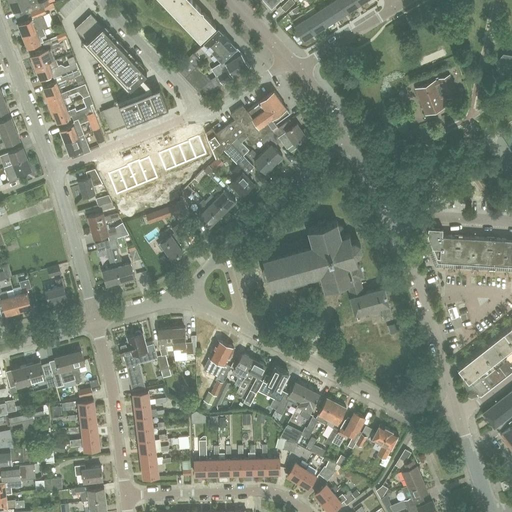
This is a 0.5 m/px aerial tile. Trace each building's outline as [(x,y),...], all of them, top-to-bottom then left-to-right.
[(47,0),(45,0),(38,3),(37,0),(9,0),(13,11),(26,6),(28,12),(31,11),(31,12),(40,8),(49,4),(47,0)] [(193,1),(192,0),(162,0),(177,16),(193,1)] [(294,3),(292,0),(287,0),(281,7),(286,12),(294,3)] [(347,12),(339,0),(336,0),(328,6),(337,19),(343,15),(343,17),(349,13),(348,12),(347,12)] [(358,5),(354,0),(339,0),(347,12),(348,12),(353,8),(354,9),(359,6),(358,5)] [(216,25),(193,1),(177,16),(200,40),(216,25)] [(337,19),(328,6),(317,13),(326,26),(332,22),(333,24),(338,20),(337,19)] [(23,36),(43,28),(48,26),(43,14),(46,13),(43,7),(31,12),(34,18),(32,19),(19,24),(23,36)] [(91,13),(75,28),(131,88),(147,73),(91,13)] [(326,26),(317,13),(306,20),(315,33),(321,29),(322,31),(327,27),(326,26)] [(315,33),(306,20),(295,27),(304,40),(310,36),(311,38),(316,35),(315,33)] [(45,46),(51,43),(58,40),(66,37),(64,32),(56,35),(57,36),(43,41),(41,37),(46,35),(43,28),(23,36),(28,48),(43,42),(45,46)] [(234,77),(235,78),(250,68),(240,51),(222,33),(218,28),(177,69),(203,96),(204,96),(217,88),(234,77)] [(58,40),(51,43),(45,46),(46,50),(31,55),(33,61),(32,61),(31,63),(33,67),(34,67),(35,67),(36,67),(49,62),(56,59),(52,49),(60,45),(58,40)] [(40,79),(53,74),(54,78),(79,69),(76,62),(65,66),(60,64),(51,68),(49,62),(36,67),(36,68),(35,68),(34,70),(35,74),(37,74),(38,74),(40,79)] [(61,93),(59,87),(69,83),(68,79),(81,74),(79,69),(54,78),(56,82),(43,87),(45,91),(44,92),(44,94),(46,98),(47,100),(48,99),(61,93)] [(450,77),(450,75),(440,79),(439,79),(441,83),(437,85),(436,81),(424,86),(420,87),(415,89),(419,97),(420,101),(426,114),(428,113),(444,107),(446,106),(445,104),(439,90),(443,88),(444,92),(455,88),(450,77)] [(160,87),(102,109),(102,110),(110,130),(168,107),(160,87)] [(66,105),(63,99),(69,97),(69,95),(76,92),(74,88),(61,93),(48,99),(50,103),(49,104),(49,105),(51,111),(66,105)] [(211,127),(206,132),(215,158),(224,150),(232,142),(244,130),(247,137),(252,144),(279,127),(276,123),(290,113),(273,90),(273,91),(246,111),(242,105),(230,114),(234,120),(215,133),(211,127)] [(58,122),(72,116),(73,120),(77,119),(77,118),(86,115),(87,115),(94,112),(87,96),(82,98),(86,107),(76,111),(75,108),(68,110),(66,105),(51,111),(53,117),(55,118),(56,118),(58,122)] [(87,115),(93,131),(100,128),(94,112),(87,115)] [(0,134),(2,133),(15,128),(11,117),(0,121),(0,134)] [(65,142),(84,134),(77,119),(73,120),(74,122),(72,123),(73,125),(61,130),(65,142)] [(302,131),(297,123),(294,125),(290,119),(279,127),(282,132),(283,133),(278,137),(280,139),(286,149),(300,139),(302,142),(309,137),(309,136),(305,129),(302,131)] [(274,138),(277,141),(280,139),(278,137),(283,133),(282,132),(279,127),(268,134),(274,138)] [(0,147),(20,139),(15,128),(2,133),(0,134),(0,147)] [(104,139),(100,128),(93,131),(97,142),(104,139)] [(244,130),(232,142),(244,155),(249,149),(242,142),(247,137),(244,130)] [(90,151),(84,134),(65,142),(70,154),(82,149),(84,154),(90,151)] [(281,158),(280,157),(282,155),(273,145),(277,141),(274,138),(268,134),(259,139),(263,144),(267,140),(271,145),(263,152),(274,163),(275,162),(276,163),(278,163),(281,160),(281,158)] [(199,136),(187,141),(188,141),(188,142),(189,141),(196,159),(206,155),(199,137),(199,136)] [(188,142),(179,145),(186,163),(196,159),(189,141),(188,142)] [(244,155),(232,142),(224,150),(236,162),(244,155)] [(179,145),(169,150),(176,167),(186,163),(179,145)] [(23,147),(1,155),(5,166),(14,163),(27,158),(23,147)] [(159,153),(158,153),(166,172),(166,171),(176,167),(169,150),(159,154),(159,153)] [(274,166),(273,164),(274,163),(263,152),(259,157),(252,150),(249,153),(255,160),(255,161),(265,171),(267,169),(269,171),(271,171),(274,167),(274,166)] [(139,162),(147,183),(158,179),(149,157),(148,157),(148,158),(139,162)] [(218,157),(210,164),(216,170),(224,162),(218,157)] [(31,169),(27,158),(14,163),(16,169),(8,173),(11,181),(19,178),(18,174),(31,169)] [(139,160),(127,165),(127,166),(128,165),(128,166),(129,166),(137,187),(147,183),(139,162),(139,161),(139,160)] [(231,182),(243,194),(254,183),(246,175),(247,173),(238,164),(232,170),(237,176),(231,182)] [(226,209),(236,200),(225,189),(229,186),(208,165),(203,170),(218,185),(215,188),(221,193),(216,198),(226,209)] [(128,166),(119,170),(127,191),(137,187),(129,166),(128,166)] [(101,179),(98,174),(95,169),(88,171),(90,176),(79,180),(84,197),(96,193),(92,182),(101,179)] [(108,173),(117,195),(127,191),(119,170),(109,174),(108,173)] [(195,198),(191,189),(183,193),(188,202),(195,198)] [(218,217),(226,209),(216,198),(212,194),(204,201),(209,205),(207,206),(218,217)] [(99,205),(112,201),(109,196),(98,199),(99,205)] [(209,226),(218,217),(207,206),(209,205),(204,201),(203,200),(199,204),(205,209),(198,215),(209,226)] [(114,207),(112,201),(99,205),(101,210),(114,207)] [(182,201),(146,214),(149,222),(173,213),(175,217),(186,213),(182,201)] [(106,223),(106,222),(119,219),(117,212),(105,216),(103,212),(89,215),(92,227),(106,223)] [(358,262),(356,255),(358,254),(359,253),(360,252),(361,250),(362,249),(362,247),(361,245),(361,243),(360,242),(358,241),(357,240),(355,240),(353,240),(352,240),(350,233),(342,235),(341,232),(342,232),(343,231),(343,230),(344,229),(343,227),(343,226),(342,226),(341,225),(340,225),(339,225),(337,220),(326,223),(325,219),(318,221),(320,225),(308,228),(311,238),(305,239),(305,238),(299,239),(299,241),(288,244),(287,243),(281,244),(282,246),(266,250),(267,256),(263,257),(271,286),(276,285),(278,290),(293,286),(294,287),(300,285),(299,284),(311,281),(312,282),(317,280),(317,279),(323,278),(326,288),(337,284),(338,288),(344,286),(343,283),(348,281),(352,296),(351,296),(356,313),(377,307),(382,306),(386,319),(393,317),(389,304),(384,286),(364,292),(360,278),(364,277),(360,264),(357,264),(356,263),(358,262)] [(126,228),(117,230),(116,227),(108,229),(106,223),(92,227),(95,238),(108,234),(109,240),(129,234),(126,228)] [(164,248),(172,258),(182,250),(179,246),(180,245),(177,240),(179,238),(180,238),(186,234),(178,224),(172,228),(175,232),(158,245),(162,250),(164,248)] [(439,262),(441,234),(443,234),(443,227),(429,226),(428,234),(437,258),(439,262)] [(459,235),(443,234),(441,234),(439,262),(457,263),(459,235)] [(457,263),(473,264),(475,236),(459,235),(457,263)] [(473,264),(488,265),(490,237),(475,236),(473,264)] [(488,265),(504,266),(506,238),(490,237),(488,265)] [(121,281),(116,264),(112,249),(111,250),(110,244),(109,240),(96,243),(98,249),(105,247),(111,268),(103,271),(107,285),(121,281)] [(135,277),(131,263),(123,265),(118,248),(117,248),(115,243),(110,244),(111,250),(112,249),(116,264),(121,281),(135,277)] [(139,260),(136,249),(130,251),(133,262),(139,260)] [(0,271),(0,279),(12,276),(8,262),(2,264),(4,270),(0,271)] [(49,273),(60,270),(58,264),(48,267),(49,273)] [(45,288),(49,302),(67,297),(61,277),(56,279),(58,285),(45,288)] [(32,307),(27,291),(26,289),(31,288),(29,279),(19,281),(23,293),(15,295),(19,310),(32,307)] [(7,314),(19,310),(15,295),(7,297),(6,293),(2,294),(0,285),(0,302),(3,302),(7,314)] [(454,325),(463,323),(458,307),(449,309),(454,325)] [(397,323),(387,326),(389,334),(400,331),(397,323)] [(511,371),(511,324),(458,368),(459,369),(458,370),(466,395),(471,398),(480,395),(481,396),(493,387),(492,386),(511,371)] [(186,352),(186,342),(184,326),(172,327),(173,345),(173,349),(180,348),(180,352),(186,352)] [(172,344),(172,345),(173,345),(172,327),(159,328),(160,346),(161,353),(156,354),(156,355),(159,367),(167,365),(164,353),(167,352),(165,346),(165,344),(172,344)] [(133,353),(148,348),(143,332),(142,332),(141,331),(139,330),(137,331),(135,332),(135,334),(128,337),(129,341),(120,343),(123,355),(125,354),(128,366),(137,363),(133,353)] [(210,356),(215,358),(213,362),(209,360),(205,369),(220,376),(225,364),(226,364),(234,347),(218,339),(210,356)] [(85,363),(81,349),(68,353),(74,376),(76,382),(82,381),(80,373),(81,373),(79,365),(85,363)] [(74,376),(68,353),(55,356),(59,370),(52,372),(53,375),(55,382),(56,386),(64,384),(63,379),(74,376)] [(235,383),(241,386),(254,358),(243,353),(235,368),(240,371),(235,383)] [(253,373),(260,376),(266,364),(254,358),(241,386),(244,387),(247,382),(248,383),(253,373)] [(45,377),(40,360),(26,364),(31,381),(45,377)] [(137,363),(128,366),(127,366),(133,389),(145,387),(139,363),(137,363)] [(31,381),(26,364),(13,368),(17,385),(31,381)] [(280,390),(288,372),(276,366),(267,384),(273,387),(268,396),(274,399),(270,407),(277,410),(285,392),(280,390)] [(49,384),(55,382),(53,375),(47,376),(49,384)] [(225,393),(231,380),(225,377),(223,382),(220,390),(225,393)] [(263,381),(257,378),(250,390),(256,393),(263,381)] [(220,390),(223,382),(217,379),(211,393),(208,392),(204,400),(213,404),(220,390)] [(290,405),(294,396),(301,400),(307,386),(295,380),(288,394),(285,392),(277,410),(276,411),(281,413),(286,403),(290,405)] [(17,393),(15,386),(9,388),(11,395),(17,393)] [(313,406),(320,393),(307,386),(301,400),(298,404),(299,404),(298,405),(304,408),(300,415),(308,419),(311,414),(309,413),(310,411),(313,406)] [(91,393),(89,387),(78,389),(80,396),(91,393)] [(511,389),(511,390),(483,413),(494,427),(511,413),(511,389)] [(148,391),(134,393),(135,405),(150,404),(148,391)] [(327,419),(336,401),(327,396),(315,417),(313,416),(307,427),(305,426),(302,432),(301,434),(308,438),(317,420),(324,423),(327,419)] [(10,400),(0,401),(0,412),(16,409),(14,399),(10,400)] [(95,411),(93,399),(79,401),(81,413),(95,411)] [(327,419),(337,424),(346,406),(336,401),(327,419)] [(156,408),(150,409),(150,404),(135,405),(137,417),(151,416),(165,414),(164,409),(156,410),(156,408)] [(44,412),(43,405),(6,413),(8,425),(34,419),(34,416),(39,415),(38,413),(44,412)] [(96,423),(95,411),(81,413),(82,425),(96,423)] [(206,415),(196,411),(192,414),(192,423),(206,422),(206,415)] [(358,430),(365,416),(355,411),(350,419),(347,418),(345,418),(339,429),(339,430),(337,433),(345,437),(347,432),(353,435),(348,445),(353,448),(353,446),(356,441),(360,433),(358,431),(358,430)] [(251,424),(251,413),(242,414),(243,425),(251,424)] [(266,415),(259,413),(256,421),(264,423),(266,415)] [(152,428),(151,416),(137,417),(138,429),(152,428)] [(98,435),(96,423),(82,425),(84,437),(98,435)] [(373,447),(378,450),(390,429),(380,424),(376,431),(374,430),(369,438),(376,441),(373,447)] [(511,425),(500,435),(504,440),(503,441),(507,447),(508,446),(511,450),(511,425)] [(337,433),(339,430),(334,427),(326,442),(331,444),(337,433)] [(154,440),(152,428),(138,429),(140,441),(154,440)] [(297,443),(301,434),(302,432),(293,428),(291,433),(284,429),(280,435),(297,443)] [(0,441),(12,439),(10,429),(0,430),(0,441)] [(390,429),(378,450),(380,451),(378,454),(386,459),(399,434),(390,429)] [(363,445),(367,436),(360,433),(356,441),(363,445)] [(99,448),(98,435),(84,437),(84,438),(70,439),(71,446),(84,444),(85,449),(99,448)] [(188,436),(179,437),(180,449),(189,447),(188,436)] [(207,474),(207,460),(206,436),(203,436),(200,438),(201,460),(194,460),(195,474),(207,474)] [(155,452),(154,440),(140,441),(141,453),(155,452)] [(56,442),(55,450),(65,452),(67,444),(56,442)] [(256,472),(255,458),(255,444),(250,444),(250,452),(249,452),(249,458),(243,458),(244,473),(256,472)] [(30,460),(30,461),(37,460),(38,463),(54,462),(53,446),(36,447),(23,447),(0,449),(0,464),(12,464),(11,461),(30,460)] [(155,452),(141,453),(143,465),(157,464),(163,463),(171,462),(170,457),(163,458),(162,456),(156,457),(155,452)] [(341,455),(337,463),(342,466),(346,458),(341,455)] [(281,471),(280,460),(280,457),(268,458),(268,472),(281,471)] [(423,479),(417,465),(414,460),(406,463),(404,459),(400,457),(396,464),(402,468),(409,485),(423,479)] [(244,473),(243,458),(231,459),(232,473),(244,473)] [(268,472),(268,458),(255,458),(256,472),(268,472)] [(219,473),(219,459),(207,460),(207,474),(219,473)] [(219,473),(232,473),(231,459),(219,459),(219,473)] [(288,474),(298,481),(306,468),(295,462),(288,474)] [(36,478),(35,463),(20,464),(12,465),(12,464),(0,464),(0,480),(8,480),(8,481),(21,480),(36,478)] [(83,474),(84,481),(103,479),(102,466),(86,468),(85,464),(75,465),(76,475),(83,474)] [(158,476),(157,464),(143,465),(144,478),(158,476)] [(323,476),(330,468),(326,466),(325,466),(319,473),(323,476)] [(298,481),(308,487),(316,475),(306,468),(298,481)] [(334,470),(330,468),(323,476),(328,480),(335,471),(334,470)] [(37,491),(45,490),(63,488),(62,477),(44,479),(44,480),(35,481),(37,491)] [(401,488),(406,499),(404,500),(407,507),(414,504),(412,498),(428,491),(423,479),(409,485),(401,488)] [(0,494),(6,493),(5,487),(21,485),(21,480),(8,481),(8,480),(0,480),(0,494)] [(509,486),(507,480),(501,482),(503,490),(510,488),(509,486)] [(315,492),(323,502),(334,493),(334,492),(338,489),(335,485),(330,489),(326,483),(315,492)] [(384,495),(388,489),(388,488),(383,485),(382,486),(377,490),(382,499),(384,495)] [(85,493),(84,486),(76,487),(77,494),(85,493)] [(105,498),(104,487),(88,489),(89,500),(105,498)] [(357,490),(352,494),(355,498),(360,494),(357,490)] [(391,499),(401,494),(400,490),(389,495),(391,499)] [(15,506),(15,499),(6,500),(6,493),(0,494),(0,507),(7,507),(7,506),(15,506)] [(323,502),(331,511),(342,502),(344,500),(347,504),(355,498),(352,494),(346,498),(342,493),(337,497),(334,493),(323,502)] [(107,509),(105,498),(89,500),(91,511),(107,509)] [(407,507),(404,500),(389,507),(391,511),(395,511),(406,507),(407,507)] [(432,501),(408,511),(406,507),(395,511),(436,511),(437,511),(432,501)] [(69,511),(69,503),(61,504),(61,511),(69,511)]
